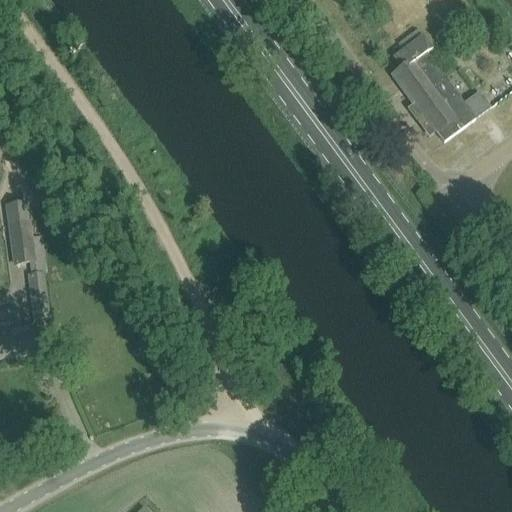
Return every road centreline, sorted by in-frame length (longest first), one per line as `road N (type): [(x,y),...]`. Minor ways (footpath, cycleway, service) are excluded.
road 1 (track): [(5,0),(182,265),(216,365),(224,427)]
road 2 (primary): [(511,387),(225,0)]
road 3 (unclassified): [(301,0),(448,200)]
road 4 (unclassified): [(4,511),(127,448),(224,427)]
road 5 (unclassified): [(358,511),(315,453),(287,435),(224,427)]
